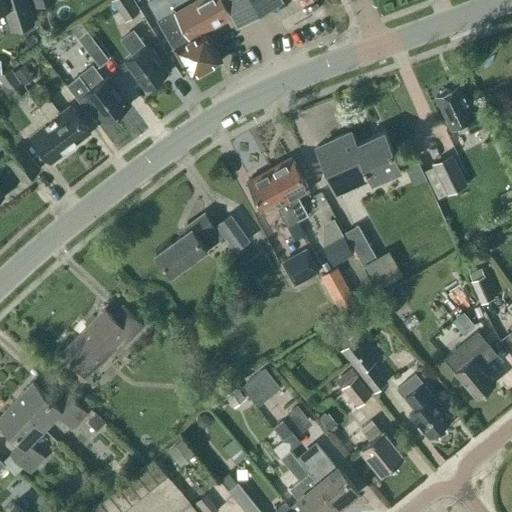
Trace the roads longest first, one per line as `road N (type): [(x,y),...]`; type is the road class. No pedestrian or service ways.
road 1 (secondary): [(0,285),(213,115),(379,47)]
road 2 (secondary): [(379,47),(508,0)]
